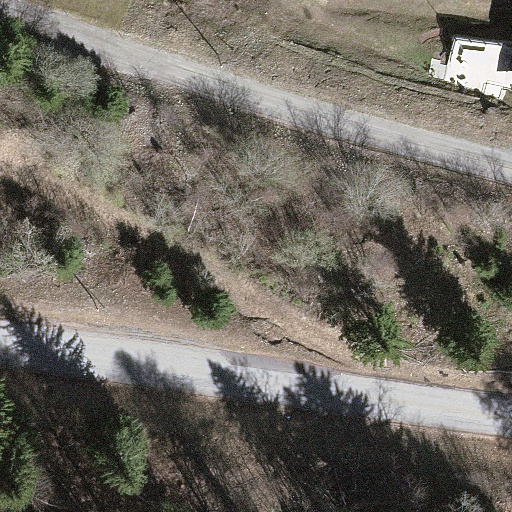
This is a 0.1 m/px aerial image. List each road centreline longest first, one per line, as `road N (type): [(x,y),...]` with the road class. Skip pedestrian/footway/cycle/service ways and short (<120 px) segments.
road 1 (track): [(0,17),(511,162)]
road 2 (unclassified): [(0,343),(511,414)]
